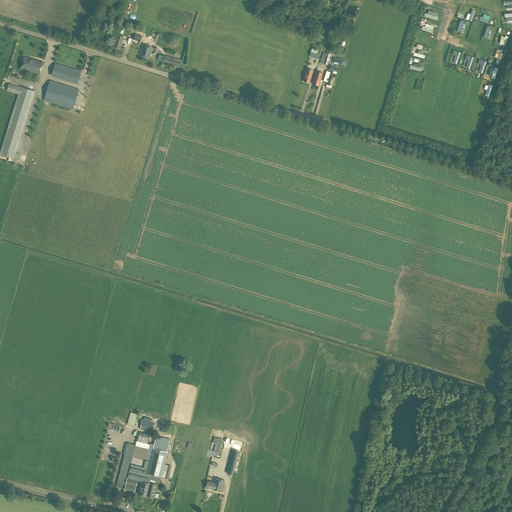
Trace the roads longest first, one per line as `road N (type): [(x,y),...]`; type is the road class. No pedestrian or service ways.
road 1 (unclassified): [(328,124),(0,22)]
road 2 (track): [(511,180),(328,124)]
road 3 (unclassified): [(128,511),(0,481)]
